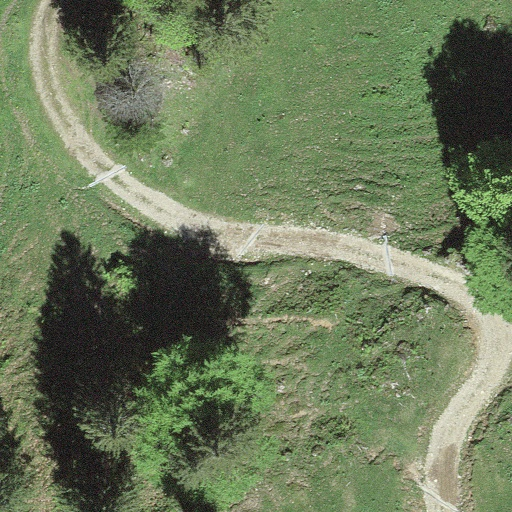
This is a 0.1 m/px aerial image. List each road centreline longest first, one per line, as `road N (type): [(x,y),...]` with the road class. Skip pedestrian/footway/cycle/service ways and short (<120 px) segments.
road 1 (track): [(62,0),(52,118),(99,178),(238,237),(463,290),(499,319),(511,358)]
road 2 (track): [(511,374),(477,409),(448,511)]
